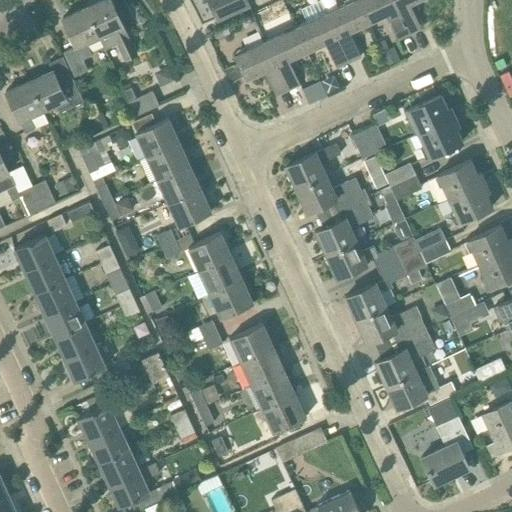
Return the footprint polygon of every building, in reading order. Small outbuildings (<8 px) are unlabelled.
[(101,0),(86,7),(99,35),(106,49),(117,44),(126,61),(137,55),(111,0),(101,0)] [(209,0),(218,17),(249,3),(247,0),(209,0)] [(306,16),(337,4),(335,0),(316,0),(317,2),(303,7),(306,16)] [(353,0),(327,12),(350,61),(361,56),(350,31),(368,22),(358,0),(353,0)] [(358,0),(368,22),(386,14),(398,39),(410,33),(394,0),(358,0)] [(394,0),(410,33),(422,28),(410,3),(416,0),(394,0)] [(86,41),(99,35),(86,7),(63,17),(76,46),(64,51),(75,75),(88,69),(83,58),(91,54),(86,41)] [(327,12),(297,26),(308,50),(325,42),(337,67),(350,61),(327,12)] [(297,26),(266,40),(288,89),(301,84),(289,59),(308,50),(297,26)] [(288,89),(266,40),(235,55),(239,63),(224,70),(230,83),(245,77),(246,78),(265,70),(276,95),(288,89)] [(400,60),(394,48),(383,53),(388,65),(400,60)] [(156,73),(162,86),(176,79),(170,66),(156,73)] [(53,70),(29,81),(43,110),(56,103),(61,112),(84,101),(73,76),(59,82),(53,70)] [(49,122),(43,110),(29,81),(6,91),(19,120),(20,120),(26,132),(35,128),(49,122)] [(153,90),(137,97),(132,87),(124,90),(136,115),(159,104),(153,90)] [(413,121),(418,133),(456,116),(456,115),(451,117),(447,108),(446,108),(440,95),(442,95),(441,94),(404,111),(409,122),(413,121)] [(97,127),(107,123),(102,113),(93,117),(97,127)] [(456,116),(418,133),(429,156),(463,141),(463,140),(461,140),(455,128),(456,128),(452,118),(456,116)] [(147,156),(179,141),(168,117),(136,132),(147,156)] [(364,129),(375,153),(387,147),(377,123),(364,129)] [(124,145),(130,142),(131,137),(129,131),(123,129),(118,132),(116,138),(118,143),(124,145)] [(363,158),(375,153),(364,129),(352,135),(363,158)] [(102,138),(79,148),(93,180),(115,169),(102,138)] [(158,179),(190,164),(179,141),(147,156),(158,179)] [(297,188),(325,175),(319,162),(341,152),(336,142),(286,165),(286,166),(287,166),(297,187),(296,188),(297,188)] [(30,215),(43,209),(32,185),(18,192),(15,185),(16,185),(12,176),(11,176),(0,152),(0,192),(7,189),(13,201),(22,196),(30,215)] [(434,176),(445,200),(482,183),(486,181),(486,180),(481,182),(477,173),(476,173),(471,160),(472,160),(471,159),(434,176)] [(390,186),(416,173),(411,162),(385,174),(390,186)] [(201,188),(190,164),(158,179),(168,203),(201,188)] [(421,185),(416,173),(390,186),(392,189),(396,197),(421,185)] [(333,200),(337,209),(365,196),(355,176),(331,188),(325,175),(297,188),(297,189),(307,210),(307,212),(333,200)] [(75,189),(69,177),(55,184),(61,196),(75,189)] [(45,179),(32,185),(43,209),(56,203),(45,179)] [(104,203),(114,199),(106,182),(96,187),(104,203)] [(486,193),(482,183),(445,200),(456,223),(493,206),(493,205),(491,206),(486,193)] [(201,188),(168,203),(179,226),(212,211),(201,188)] [(383,193),(387,203),(396,199),(396,197),(392,189),(383,193)] [(326,253),(327,253),(355,240),(349,228),(374,216),(365,196),(337,209),(341,219),(316,230),(317,232),(317,231),(327,253),(326,253)] [(116,204),(114,199),(104,203),(112,220),(121,216),(116,204)] [(90,201),(69,211),(73,221),(94,211),(90,201)] [(47,220),(53,231),(67,225),(62,213),(47,220)] [(400,240),(404,241),(414,236),(413,234),(406,219),(396,224),(394,228),(400,240)] [(464,241),(475,265),(511,249),(511,248),(511,247),(511,248),(507,238),(506,238),(501,226),(502,225),(501,224),(464,241)] [(415,239),(420,250),(420,251),(446,239),(441,227),(415,239)] [(156,234),(162,246),(176,240),(171,228),(156,234)] [(199,270),(232,255),(221,231),(188,246),(199,270)] [(16,250),(26,272),(57,257),(46,234),(15,248),(16,251),(16,250)] [(404,241),(393,246),(399,259),(420,250),(415,239),(414,236),(404,241)] [(451,250),(446,239),(420,251),(426,262),(451,250)] [(140,249),(136,240),(123,245),(126,255),(140,249)] [(176,240),(162,246),(167,258),(181,251),(176,240)] [(355,240),(327,253),(327,254),(337,275),(337,276),(337,277),(366,263),(374,258),(379,256),(377,253),(374,247),(361,253),(355,240)] [(96,250),(101,262),(115,256),(109,244),(96,250)] [(511,249),(475,265),(486,288),(511,276),(511,249)] [(420,251),(420,250),(399,259),(406,275),(427,266),(426,262),(420,251)] [(232,255),(199,270),(210,294),(243,279),(232,255)] [(101,262),(107,274),(120,267),(115,256),(101,262)] [(26,272),(35,293),(66,278),(57,257),(26,272)] [(442,294),(456,287),(451,276),(437,283),(442,294)] [(392,286),(388,277),(383,278),(382,279),(374,283),(346,296),(347,297),(357,318),(356,318),(357,319),(385,306),(379,292),(392,286)] [(35,293),(45,314),(76,300),(66,278),(35,293)] [(254,302),(243,279),(210,294),(221,317),(254,302)] [(134,298),(130,288),(116,294),(121,305),(134,298)] [(163,307),(155,291),(146,295),(153,311),(163,307)] [(445,305),(451,316),(476,304),(471,292),(445,305)] [(134,298),(121,305),(127,317),(140,311),(134,298)] [(505,330),(511,326),(511,298),(494,306),(505,330)] [(45,314),(55,335),(86,321),(76,300),(45,314)] [(476,304),(451,316),(456,327),(481,315),(476,304)] [(390,317),(385,306),(357,319),(367,341),(367,342),(371,340),(375,350),(426,326),(421,317),(422,316),(417,305),(390,317)] [(161,329),(172,325),(168,316),(158,320),(161,329)] [(198,326),(203,337),(217,330),(212,320),(198,326)] [(55,335),(64,356),(95,342),(86,321),(55,335)] [(241,361),(274,346),(263,322),(230,338),(241,361)] [(386,384),(387,384),(415,371),(410,360),(437,348),(432,338),(431,338),(426,326),(375,350),(380,359),(376,361),(376,362),(377,362),(387,383),(386,384)] [(223,343),(217,330),(203,337),(209,349),(223,343)] [(203,337),(196,340),(202,353),(209,349),(203,337)] [(95,342),(64,356),(74,377),(75,380),(106,366),(95,342)] [(274,346),(241,361),(252,385),(284,370),(274,346)] [(139,364),(144,374),(148,372),(153,382),(169,375),(159,351),(142,358),(144,362),(139,364)] [(132,367),(126,355),(112,361),(118,373),(132,367)] [(501,358),(474,369),(480,382),(506,370),(501,358)] [(415,371),(387,384),(387,385),(397,406),(397,408),(426,394),(431,404),(457,392),(452,381),(438,387),(428,365),(415,371)] [(295,393),(284,370),(252,385),(262,408),(295,393)] [(155,388),(153,382),(148,372),(144,374),(123,384),(128,396),(142,390),(143,394),(155,388)] [(507,377),(490,385),(495,397),(511,389),(507,377)] [(198,409),(207,405),(200,388),(190,392),(198,409)] [(295,393),(262,408),(273,432),(306,417),(295,393)] [(511,404),(510,401),(483,413),(496,441),(488,444),(493,454),(500,450),(511,445),(511,404)] [(90,440),(120,427),(109,403),(79,417),(80,420),(90,440)] [(215,422),(207,405),(198,409),(205,426),(215,422)] [(171,415),(177,429),(191,423),(185,408),(171,415)] [(459,416),(437,426),(446,445),(422,457),(434,484),(470,467),(462,452),(473,447),(459,416)] [(197,437),(191,423),(177,429),(183,443),(197,437)] [(321,426),(276,446),(283,462),(328,441),(321,426)] [(90,440),(99,461),(129,447),(120,427),(90,440)] [(221,435),(212,441),(219,457),(229,453),(221,435)] [(99,461),(109,483),(139,469),(129,447),(99,461)] [(139,469),(109,483),(118,503),(119,506),(136,498),(150,492),(144,479),(160,472),(155,461),(139,469)] [(173,479),(174,481),(150,492),(136,498),(141,509),(179,492),(202,481),(196,468),(173,479)] [(210,505),(229,500),(221,473),(202,479),(210,505)] [(0,498),(9,494),(0,474),(0,498)] [(303,511),(306,511),(306,510),(295,487),(271,498),(278,511),(303,511)] [(306,510),(306,511),(307,511),(361,511),(350,488),(349,489),(350,490),(306,510)] [(0,511),(16,511),(9,494),(0,498),(0,511)] [(180,494),(165,501),(169,511),(183,511),(188,510),(180,494)]
